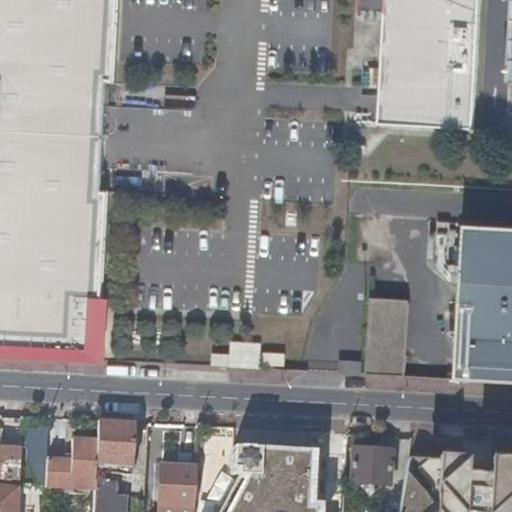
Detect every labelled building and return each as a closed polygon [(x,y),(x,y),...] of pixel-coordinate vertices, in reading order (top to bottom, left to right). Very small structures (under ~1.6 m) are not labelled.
[(0,0),(0,354),(94,359),(97,305),(104,305),(111,191),(104,191),(110,82),(117,83),(121,0),(0,0)] [(479,0),(388,0),(383,123),(473,128),(479,0)] [(511,0),(507,0),(503,79),(511,79),(511,0)] [(458,381),(511,383),(511,228),(465,226),(458,381)] [(365,376),(404,378),(408,302),(369,300),(365,376)] [(228,342),(226,367),(257,369),(259,344),(228,342)] [(260,366),(282,366),(282,354),(260,353),(260,366)] [(340,361),(340,374),(359,376),(360,363),(340,361)] [(130,464),(133,422),(97,420),(96,440),(93,476),(108,477),(108,473),(110,462),(130,464)] [(342,511),(342,510),(296,508),(296,495),(298,495),(301,431),(246,428),(241,511),(342,511)] [(69,458),(44,458),(43,484),(93,486),(93,481),(93,476),(96,440),(70,438),(69,458)] [(0,511),(14,511),(19,442),(0,441),(0,511)] [(350,448),(348,483),(370,484),(389,485),(390,450),(350,448)] [(458,511),(462,460),(406,457),(402,511),(458,511)] [(511,511),(511,462),(486,461),(483,511),(511,511)] [(129,475),(130,464),(110,462),(108,473),(129,475)] [(191,508),(194,465),(159,463),(158,506),(191,508)] [(93,481),(93,486),(91,511),(121,511),(123,496),(111,495),(111,482),(93,481)]
